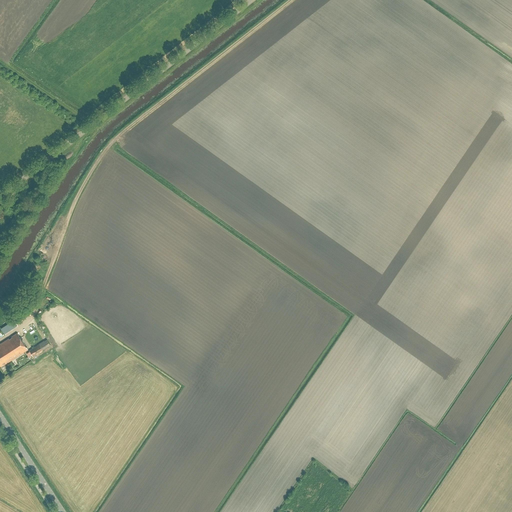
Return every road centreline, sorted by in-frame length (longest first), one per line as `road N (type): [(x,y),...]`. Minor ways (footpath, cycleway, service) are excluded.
road 1 (track): [(32,320),(102,154),(291,0)]
road 2 (tertiary): [(0,196),(251,0)]
